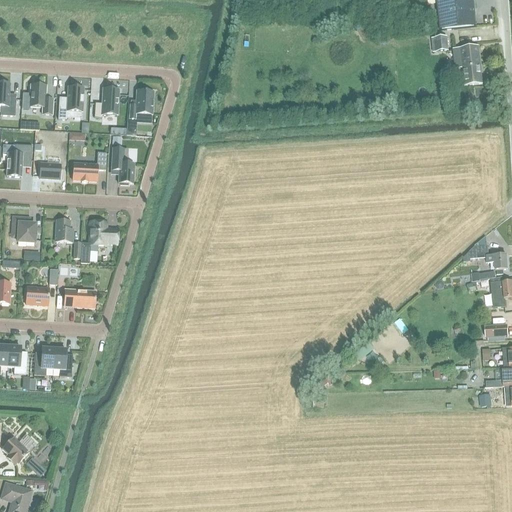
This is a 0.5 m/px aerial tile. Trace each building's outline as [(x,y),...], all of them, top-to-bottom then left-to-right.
[(476,28),(474,6),(473,0),(436,0),(440,31),(476,28)] [(358,22),(353,25),(358,32),(362,29),(358,22)] [(364,30),(359,33),(364,40),(368,37),(364,30)] [(439,53),(448,52),(447,38),(432,40),(434,53),(439,52),(439,53)] [(460,50),(453,50),(455,70),(462,69),(464,87),(482,85),(480,67),(478,48),(460,50)] [(0,85),(0,108),(0,112),(0,117),(15,118),(16,99),(9,99),(10,86),(0,85)] [(22,93),(21,110),(29,110),(30,110),(30,108),(42,109),(42,116),(52,116),(53,101),(45,101),(46,88),(30,87),(30,94),(22,93)] [(59,104),(58,121),(66,121),(67,113),(82,114),(84,90),(67,89),(67,105),(59,104)] [(95,105),(94,119),(101,119),(102,116),(117,117),(118,92),(104,91),(103,91),(102,105),(95,105)] [(152,116),(153,94),(136,93),(136,107),(130,107),(129,121),(135,121),(135,116),(152,116)] [(7,155),(6,178),(21,179),(22,166),(31,166),(32,148),(15,147),(14,156),(7,155)] [(119,172),(118,185),(120,185),(120,187),(129,187),(129,185),(133,185),(134,165),(127,165),(127,151),(112,150),(111,172),(119,172)] [(105,172),(106,155),(97,154),(96,167),(73,166),(72,182),(81,183),(81,184),(87,184),(87,183),(96,183),(97,172),(105,172)] [(40,165),(39,180),(60,181),(60,167),(40,165)] [(12,232),(13,232),(12,238),(18,238),(17,244),(34,244),(35,226),(28,226),(28,220),(13,219),(13,225),(12,225),(12,232)] [(70,223),(56,222),(55,243),(72,244),(73,231),(69,231),(70,223)] [(81,244),(80,265),(88,265),(89,253),(97,253),(98,247),(105,247),(105,244),(117,245),(117,232),(109,231),(109,232),(106,232),(106,225),(90,224),(90,226),(89,226),(88,232),(90,232),(89,244),(81,244)] [(474,248),(463,259),(463,263),(470,263),(470,261),(479,260),(479,256),(488,256),(488,247),(477,248),(474,248)] [(25,253),(24,261),(39,262),(39,254),(25,253)] [(494,258),(488,259),(488,264),(495,264),(495,272),(496,272),(504,271),(507,271),(506,257),(494,257),(494,258)] [(50,271),(49,286),(57,287),(58,272),(50,271)] [(495,273),(479,275),(480,281),(495,279),(495,273)] [(479,274),(471,275),(472,282),(480,281),(479,275),(479,274)] [(438,282),(436,284),(436,287),(439,289),(442,289),(444,286),(444,283),(441,281),(438,282)] [(503,283),(491,284),(492,301),(493,309),(505,308),(504,300),(511,299),(511,286),(511,283),(503,284),(503,283)] [(0,304),(9,305),(11,285),(0,284),(0,304)] [(476,284),(467,286),(469,293),(477,292),(476,284)] [(49,290),(27,289),(26,306),(48,308),(49,290)] [(63,309),(94,310),(95,293),(64,291),(63,309)] [(508,338),(507,327),(485,328),(486,339),(508,338)] [(7,368),(8,348),(0,347),(0,371),(0,368),(7,368)] [(20,349),(8,348),(7,368),(14,369),(13,376),(25,376),(27,355),(20,355),(20,349)] [(511,368),(511,349),(502,350),(504,369),(510,369),(511,368)] [(53,371),(54,351),(42,350),(41,356),(35,356),(33,377),(45,377),(46,371),(53,371)] [(66,352),(54,351),(53,371),(59,371),(59,378),(71,379),(72,358),(65,358),(66,352)] [(511,387),(511,368),(510,369),(504,369),(502,369),(503,382),(486,383),(487,389),(505,388),(511,387)] [(331,376),(326,380),(329,385),(334,381),(331,376)] [(323,394),(313,394),(314,408),(324,408),(323,394)] [(489,396),(481,397),(482,408),(490,407),(489,396)] [(30,426),(18,438),(27,447),(39,436),(30,426)] [(2,451),(7,456),(6,458),(15,467),(17,465),(18,465),(29,453),(13,439),(2,451)] [(32,461),(27,466),(40,478),(45,473),(32,461)] [(12,503),(9,511),(25,511),(31,493),(6,486),(1,500),(12,503)]
